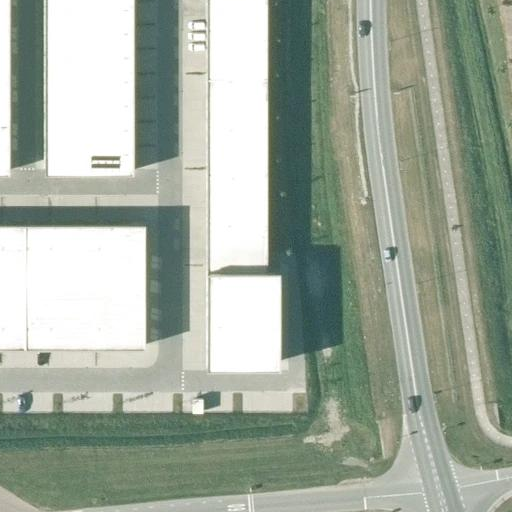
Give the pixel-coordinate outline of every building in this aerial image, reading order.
[(266,0),(206,0),(207,25),(266,25),(266,0)] [(10,1),(0,1),(0,25),(10,25),(10,1)] [(81,1),(44,1),(44,25),(81,25),(81,1)] [(134,1),(81,1),(81,25),(134,25),(134,1)] [(10,25),(0,25),(0,49),(10,49),(10,25)] [(81,25),(44,25),(44,49),(81,49),(81,25)] [(134,25),(81,25),(81,49),(134,49),(134,25)] [(266,25),(207,25),(207,73),(267,73),(266,25)] [(10,49),(0,49),(0,73),(10,73),(10,49)] [(81,49),(44,49),(44,73),(81,73),(81,49)] [(134,49),(81,49),(81,73),(134,73),(134,49)] [(10,73),(0,73),(0,97),(10,97),(10,73)] [(81,73),(44,73),(44,97),(81,97),(81,73)] [(134,73),(81,73),(81,97),(134,97),(134,73)] [(267,73),(207,73),(207,120),(266,120),(267,73)] [(10,97),(0,97),(0,121),(10,121),(10,97)] [(81,97),(44,97),(44,121),(81,121),(81,97)] [(134,97),(81,97),(81,121),(134,121),(134,97)] [(266,120),(207,120),(207,168),(267,168),(266,120)] [(10,121),(0,121),(0,145),(10,145),(10,121)] [(81,121),(44,121),(44,145),(81,145),(81,121)] [(134,121),(81,121),(81,145),(134,145),(134,121)] [(10,145),(0,145),(0,169),(10,170),(10,145)] [(81,145),(44,145),(44,169),(81,169),(81,145)] [(134,145),(81,145),(81,169),(97,170),(134,170),(134,145)] [(267,168),(207,168),(207,215),(267,215),(267,168)] [(267,215),(207,215),(207,263),(267,263),(267,215)] [(25,218),(1,218),(1,270),(25,270),(25,218)] [(49,218),(25,218),(25,270),(49,270),(49,218)] [(73,218),(49,218),(49,270),(73,270),(73,218)] [(97,218),(73,218),(73,270),(97,270),(97,218)] [(121,218),(97,218),(97,270),(121,270),(121,218)] [(145,218),(121,218),(121,270),(145,270),(145,218)] [(267,263),(207,263),(207,312),(279,312),(279,263),(267,263)] [(25,270),(1,270),(1,344),(25,344),(25,270)] [(49,270),(25,270),(25,344),(49,344),(49,270)] [(73,270),(49,270),(49,344),(73,344),(73,270)] [(97,270),(73,270),(73,344),(97,344),(97,270)] [(121,270),(97,270),(97,344),(121,344),(121,270)] [(145,270),(121,270),(121,344),(145,344),(145,270)] [(279,312),(207,312),(207,361),(279,361),(279,312)]
